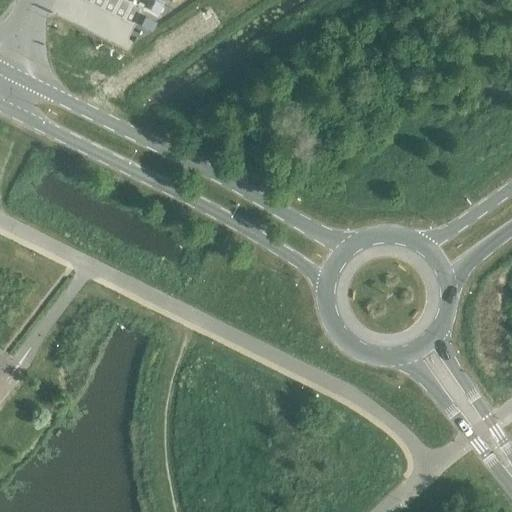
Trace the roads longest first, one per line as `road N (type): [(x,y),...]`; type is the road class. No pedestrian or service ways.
road 1 (secondary): [(344,249),(8,72)]
road 2 (secondary): [(0,109),(325,278)]
road 3 (tertiary): [(409,363),(511,480)]
road 4 (secondary): [(325,278),(324,319),(348,353),(388,367),(409,363)]
road 5 (tertiary): [(511,456),(441,341)]
